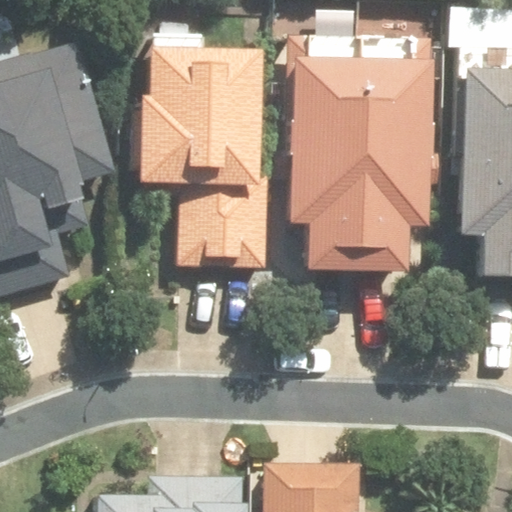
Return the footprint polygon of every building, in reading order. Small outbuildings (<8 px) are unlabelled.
[(200,34),(200,30),(150,27),(150,33),(140,35),(141,82),(132,83),(133,171),(177,173),(172,260),(253,262),(253,251),(262,251),(263,192),(254,192),(254,176),(251,176),(254,35),(200,34)] [(351,259),(356,28),(281,27),(280,76),(285,76),(284,108),(282,108),(280,144),(283,144),(282,212),(301,212),(300,258),(351,259)] [(356,28),(351,259),(402,260),(403,216),(422,214),(424,177),(432,178),(432,150),(424,149),(429,30),(356,28)] [(0,53),(0,290),(65,268),(53,224),(82,217),(72,175),(110,164),(74,33),(0,53)] [(511,266),(511,57),(458,57),(453,224),(476,224),(476,266),(511,266)] [(257,456),(256,511),(376,511),(377,510),(354,509),(355,456),(257,456)] [(237,511),(238,471),(141,468),(140,487),(89,486),(88,511),(237,511)]
